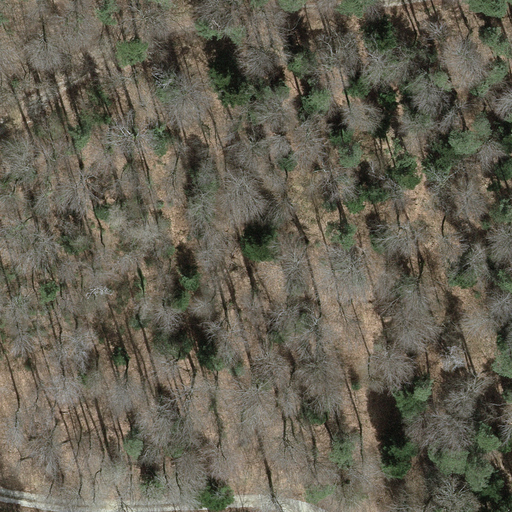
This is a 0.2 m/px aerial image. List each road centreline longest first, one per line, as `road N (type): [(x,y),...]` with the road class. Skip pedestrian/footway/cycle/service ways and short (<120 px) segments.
road 1 (track): [(412,0),(268,11),(179,34),(70,84),(0,133)]
road 2 (track): [(0,491),(125,508),(235,502),(306,511)]
